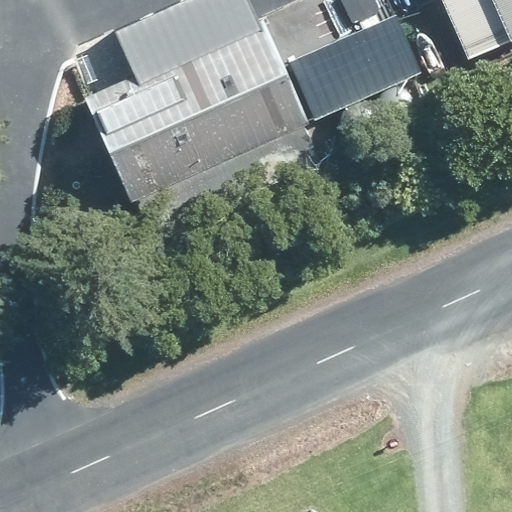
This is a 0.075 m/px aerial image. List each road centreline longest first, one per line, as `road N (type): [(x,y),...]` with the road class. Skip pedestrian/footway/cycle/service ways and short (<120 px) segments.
road 1 (unclassified): [(0,495),(511,267)]
road 2 (track): [(431,511),(418,308)]
